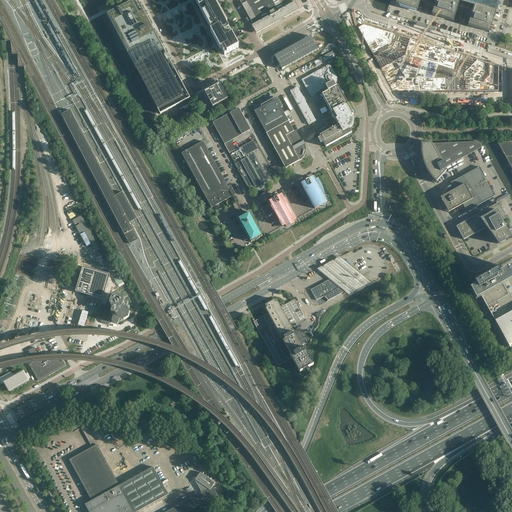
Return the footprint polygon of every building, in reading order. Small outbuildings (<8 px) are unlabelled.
[(166,54),(164,50),(161,44),(157,37),(151,25),(137,0),(134,0),(107,15),(137,71),(134,72),(144,92),(147,90),(160,114),(190,98),(187,92),(181,82),(183,81),(174,66),(173,67),(171,63),(166,54)] [(194,0),(196,2),(212,32),(211,32),(217,45),(220,50),(221,50),(224,56),(231,52),(238,48),(226,25),(227,24),(222,15),(214,1),(213,1),(212,0),(194,0)] [(239,0),(242,5),(245,10),(248,15),(248,16),(251,21),(253,25),(267,17),(264,14),(268,12),(264,3),(261,0),(239,0)] [(293,3),(291,0),(269,0),(264,3),(268,12),(271,10),(273,14),(293,3)] [(396,0),(396,3),(400,5),(401,6),(415,11),(415,9),(417,10),(420,0),(434,0),(436,0),(432,14),(453,21),(458,7),(460,8),(463,9),(463,10),(466,11),(467,10),(470,11),(472,11),(468,26),(489,32),(496,11),(497,11),(498,12),(498,11),(497,11),(498,4),(500,5),(499,4),(498,4),(499,0),(396,0)] [(256,34),(299,10),(295,2),(293,3),(273,14),(271,10),(268,12),(264,14),(267,17),(253,25),(252,26),(256,34)] [(359,28),(359,29),(359,31),(392,91),(494,91),(494,85),(498,81),(475,59),(363,25),(362,25),(360,26),(359,27),(359,28)] [(310,37),(274,57),(282,70),(318,50),(310,37)] [(337,86),(336,87),(334,84),(337,82),(339,81),(330,64),(301,80),(311,97),(324,90),(325,93),(321,95),(327,106),(338,125),(319,136),(320,138),(318,139),(321,144),(323,142),(326,147),(352,133),(349,128),(350,128),(350,127),(351,127),(351,126),(352,125),(352,124),(352,123),(352,122),(352,121),(352,120),(352,119),(352,118),(351,118),(351,117),(350,116),(353,115),(337,86)] [(213,108),(228,100),(220,85),(205,93),(213,108)] [(309,125),(316,121),(297,87),(294,89),(290,91),(309,125)] [(254,111),(266,134),(288,122),(281,108),(283,107),(277,98),(276,97),(275,97),(260,106),(261,108),(254,111)] [(213,123),(229,153),(235,150),(231,141),(246,133),(251,130),(239,109),(213,123)] [(62,115),(130,245),(138,240),(129,223),(115,196),(70,110),(65,113),(62,115)] [(176,111),(166,116),(168,119),(177,115),(176,111)] [(195,114),(185,119),(187,122),(197,117),(195,114)] [(288,122),(266,134),(285,168),(299,161),(298,159),(299,158),(300,158),(300,157),(301,157),(301,156),(302,155),(302,154),(303,153),(303,152),(303,151),(303,150),(303,149),(302,148),(302,147),(302,146),(303,146),(301,143),(300,143),(288,122)] [(181,153),(181,154),(211,208),(232,197),(235,195),(236,195),(230,185),(230,186),(228,187),(203,141),(181,153)] [(254,142),(253,141),(229,154),(235,164),(249,189),(255,185),(256,187),(261,184),(260,183),(267,179),(253,154),(252,155),(251,153),(258,150),(258,148),(257,147),(257,146),(256,145),(255,144),(255,143),(254,142)] [(437,175),(437,174),(436,174),(439,172),(440,173),(447,169),(446,167),(481,148),(478,142),(431,144),(430,143),(427,144),(422,145),(422,144),(421,143),(421,145),(421,147),(421,148),(421,150),(421,151),(421,153),(421,155),(421,156),(422,158),(422,159),(422,161),(423,163),(423,164),(424,166),(424,167),(425,169),(426,170),(427,171),(427,173),(428,174),(429,176),(430,177),(431,178),(432,179),(433,179),(432,178),(435,176),(436,176),(437,175)] [(511,142),(497,143),(511,168),(511,142)] [(454,190),(440,198),(448,212),(463,205),(466,212),(495,196),(487,181),(485,182),(484,180),(486,179),(479,167),(451,183),(454,190)] [(319,181),(318,179),(315,181),(313,178),(309,181),(308,180),(305,181),(306,182),(301,185),(303,188),(302,188),(312,207),(313,207),(315,209),(319,207),(325,207),(325,204),(327,203),(325,200),(325,198),(325,197),(324,195),(324,194),(324,192),(323,191),(323,190),(322,188),(322,187),(321,186),(321,184),(320,183),(319,182),(319,181)] [(115,196),(129,223),(133,221),(137,219),(123,192),(118,194),(115,196)] [(243,216),(245,214),(235,195),(232,197),(243,216)] [(292,221),(295,220),(285,200),(283,201),(281,197),(277,199),(276,197),(274,199),(274,200),(270,202),(271,205),(272,207),(282,227),(286,225),(287,227),(293,224),(292,221)] [(456,227),(464,240),(488,226),(489,229),(492,237),(497,244),(510,237),(502,221),(507,218),(499,203),(456,227)] [(238,219),(239,222),(243,218),(246,216),(251,216),(249,212),(245,214),(243,216),(238,219)] [(81,216),(72,221),(75,225),(78,223),(79,225),(76,227),(87,247),(90,245),(92,249),(98,246),(81,216)] [(251,216),(246,216),(243,218),(239,222),(240,222),(240,223),(251,243),(262,236),(251,216)] [(340,257),(317,270),(350,297),(373,284),(340,257)] [(502,284),(511,278),(511,270),(509,264),(497,271),(495,268),(472,280),(474,283),(468,286),(475,299),(481,296),(488,309),(498,303),(497,301),(508,295),(502,284)] [(83,267),(76,292),(81,294),(81,296),(82,294),(86,295),(86,297),(87,295),(103,300),(110,275),(83,267)] [(344,292),(341,287),(339,288),(329,280),(325,283),(311,290),(316,301),(326,295),(329,300),(344,292)] [(121,297),(116,295),(111,298),(110,303),(112,308),(111,312),(106,311),(102,313),(99,313),(98,318),(100,319),(102,324),(108,325),(112,323),(117,324),(119,319),(124,321),(128,318),(130,313),(128,309),(127,308),(129,303),(126,303),(126,302),(124,302),(121,297)] [(303,331),(302,330),(301,331),(300,331),(299,331),(298,328),(293,331),(278,302),(277,303),(275,300),(265,305),(267,308),(265,309),(268,314),(253,322),(278,366),(292,358),(300,373),(314,366),(304,348),(306,347),(305,347),(307,344),(307,343),(307,342),(307,341),(307,340),(307,339),(307,338),(307,337),(306,336),(306,335),(305,334),(305,333),(304,332),(303,331)] [(511,310),(495,320),(510,348),(511,346),(511,310)] [(34,347),(28,351),(34,362),(29,365),(38,381),(66,366),(63,361),(60,362),(56,355),(43,363),(34,347)] [(3,384),(5,383),(6,383),(9,390),(10,390),(30,379),(31,379),(31,378),(30,378),(28,373),(27,373),(26,373),(25,373),(23,369),(22,369),(14,373),(13,373),(12,372),(11,372),(0,378),(0,377),(0,379),(2,383),(3,384)] [(143,428),(139,421),(132,425),(135,432),(143,428)] [(92,501),(119,486),(97,445),(69,460),(92,501)] [(153,467),(119,486),(92,501),(85,505),(88,511),(136,511),(168,495),(153,467)] [(213,486),(215,483),(200,473),(195,480),(202,492),(165,511),(187,511),(218,495),(213,486)]
